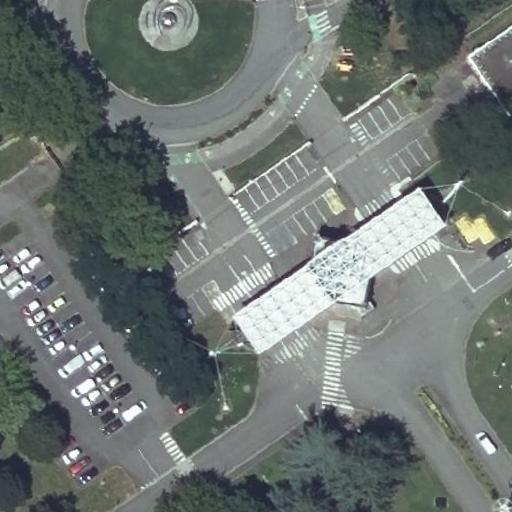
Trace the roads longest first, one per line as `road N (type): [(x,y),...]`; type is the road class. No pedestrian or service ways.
road 1 (unclassified): [(164,123),(180,164),(279,287),(332,378)]
road 2 (unclassified): [(451,301),(271,58)]
road 3 (unclassified): [(139,511),(332,378)]
road 4 (unclassified): [(372,356),(481,511)]
road 5 (unclassified): [(511,481),(409,333)]
road 6 (unclassified): [(64,0),(65,37),(90,87),(111,105),(164,123)]
road 7 (unclassified): [(164,123),(228,107),(271,58)]
